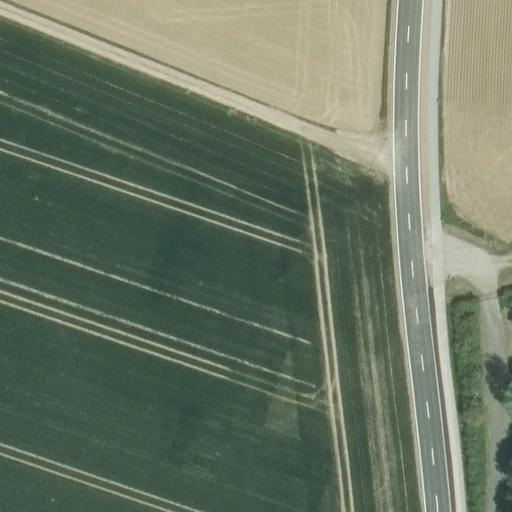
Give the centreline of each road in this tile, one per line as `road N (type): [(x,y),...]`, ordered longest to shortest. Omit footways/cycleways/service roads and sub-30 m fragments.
road 1 (tertiary): [(440,511),(410,243),(410,0)]
road 2 (track): [(405,154),(366,148),(0,4)]
